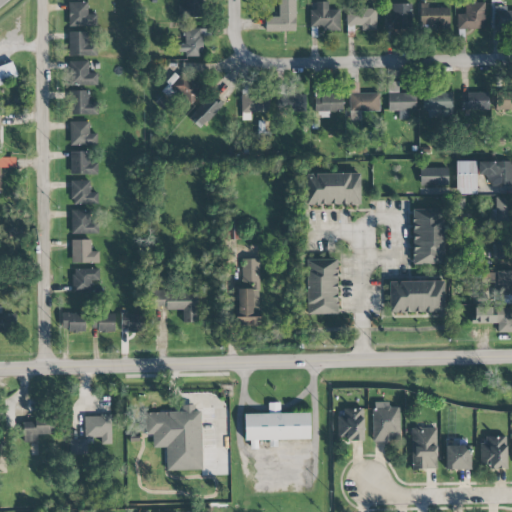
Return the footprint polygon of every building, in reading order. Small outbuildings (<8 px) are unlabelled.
[(178,4),(178,17),(201,17),(201,0),(184,0),(184,5),(178,4)] [(265,32),(295,31),(294,0),(278,0),(279,17),(265,17),(265,32)] [(96,27),(96,14),(87,14),(87,2),(68,2),(68,26),(96,27)] [(339,30),(340,10),(328,10),(328,2),(315,2),(315,10),(310,10),(310,29),(339,30)] [(449,28),(449,7),(427,8),(427,3),(420,4),(420,29),(449,28)] [(485,29),(484,3),(465,3),(465,14),(457,14),(457,29),(485,29)] [(411,4),(391,4),(391,15),(384,15),(384,30),(411,29),(411,4)] [(511,10),(506,11),(506,7),(494,7),(493,28),(511,28),(511,10)] [(376,9),(346,8),(345,26),(361,26),(360,30),(375,31),(376,9)] [(204,57),(204,29),(185,29),(185,44),(177,44),(177,52),(185,52),(185,57),(204,57)] [(96,56),(96,42),(88,42),(87,32),(68,32),(69,56),(96,56)] [(97,73),(88,73),(88,61),(69,61),(69,86),(97,85),(97,73)] [(0,68),(0,85),(18,78),(12,64),(0,68)] [(161,92),(170,99),(174,95),(188,106),(203,89),(179,69),(161,92)] [(349,112),(379,111),(379,93),(358,94),(358,82),(348,83),(349,112)] [(416,110),(415,93),(398,94),(397,82),(387,82),(388,111),(416,110)] [(98,115),(97,102),(89,103),(88,91),(70,91),(71,115),(98,115)] [(452,92),(424,93),(424,118),(452,117),(452,92)] [(488,92),(461,93),(461,111),(488,110),(488,92)] [(511,109),(511,94),(498,94),(498,109),(511,109)] [(268,113),(269,96),(242,95),(241,112),(268,113)] [(306,96),(274,95),(274,113),(306,114),(306,96)] [(342,95),(320,96),(320,104),(315,104),(315,118),(329,118),(328,112),(342,111),(342,95)] [(188,119),(200,130),(221,107),(208,96),(188,119)] [(70,146),(97,145),(97,134),(89,134),(88,122),(69,122),(70,146)] [(89,152),(69,152),(70,175),(97,175),(97,161),(89,161),(89,152)] [(455,194),(476,194),(476,161),(455,161),(455,194)] [(478,162),(478,175),(486,175),(487,187),(511,185),(511,181),(511,161),(478,162)] [(447,168),(419,168),(419,186),(447,186),(447,168)] [(359,173),(305,174),(306,205),(360,205),(359,173)] [(71,181),(71,205),(98,204),(97,192),(90,193),(90,181),(71,181)] [(488,209),(488,222),(511,222),(511,197),(496,197),(495,210),(488,209)] [(413,265),(444,264),(443,209),(412,210),(413,265)] [(71,234),(97,233),(97,210),(70,211),(71,234)] [(71,263),(98,263),(98,251),(90,251),(90,240),(71,240),(71,263)] [(507,260),(507,241),(492,242),(493,260),(507,260)] [(259,259),(243,259),(243,289),(238,289),(238,326),(260,326),(259,259)] [(337,314),(337,259),(306,260),(306,315),(337,314)] [(99,280),(99,269),(71,270),(72,293),(91,293),(91,281),(99,280)] [(511,271),(483,272),(483,283),(492,283),(492,292),(486,292),(486,304),(511,303),(511,271)] [(443,281),(389,282),(389,313),(444,313),(443,281)] [(197,322),(196,290),(150,291),(150,309),(182,308),(183,323),(197,322)] [(511,306),(474,307),(474,323),(496,323),(496,333),(511,332),(511,306)] [(2,314),(1,307),(0,307),(0,332),(16,332),(16,314),(2,314)] [(62,332),(84,332),(85,313),(62,313),(62,332)] [(114,332),(114,314),(94,313),(93,331),(114,332)] [(121,331),(144,330),(143,313),(120,314),(121,331)] [(389,402),(373,402),(372,441),(399,442),(400,407),(389,407),(389,402)] [(280,413),(279,403),(268,404),(268,414),(244,414),(244,441),(250,441),(250,449),(257,448),(257,441),(310,440),(309,413),(280,413)] [(202,469),(199,405),(181,405),(182,411),(144,413),(145,435),(152,435),(153,448),(166,448),(166,471),(202,469)] [(364,441),(363,409),(338,409),(338,436),(346,436),(346,441),(364,441)] [(111,415),(84,416),(84,438),(99,437),(99,445),(111,445),(111,415)] [(37,442),(37,435),(52,435),(52,420),(22,420),(23,442),(37,442)] [(412,470),(437,469),(436,427),(411,427),(412,470)] [(506,469),(506,436),(481,437),(481,470),(506,469)] [(87,455),(87,439),(69,439),(69,455),(87,455)] [(445,469),(470,470),(471,446),(445,445),(445,469)]
